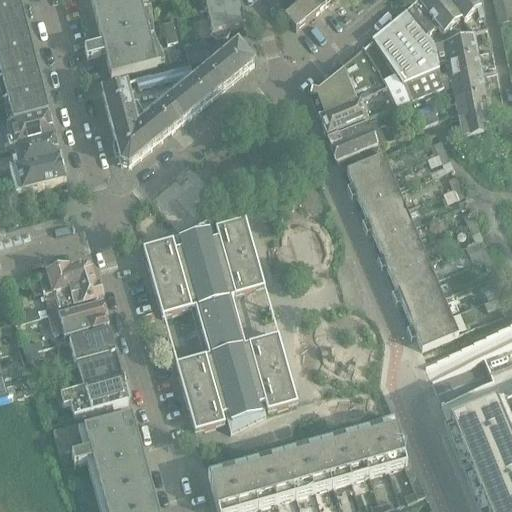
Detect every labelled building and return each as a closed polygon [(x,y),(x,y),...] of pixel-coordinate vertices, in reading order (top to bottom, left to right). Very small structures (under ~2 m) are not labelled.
[(0,0),(0,17),(21,12),(17,0),(0,0)] [(122,21),(120,12),(141,6),(138,0),(89,0),(97,27),(122,21)] [(240,8),(238,0),(202,0),(206,15),(240,8)] [(295,35),(335,2),(334,0),(305,0),(307,2),(284,22),(295,35)] [(424,0),(407,15),(426,38),(435,30),(440,36),(455,23),(457,22),(438,0),(424,0)] [(474,0),(438,0),(457,22),(455,23),(458,27),(480,9),(478,5),(474,0)] [(511,0),(492,0),(498,27),(511,23),(511,0)] [(150,42),(141,6),(120,12),(122,21),(97,27),(104,54),(150,42)] [(245,30),(240,8),(206,15),(212,41),(217,44),(226,42),(229,38),(228,34),(245,30)] [(0,39),(26,33),(21,12),(0,17),(0,39)] [(433,45),(426,38),(407,15),(372,44),(394,77),(401,87),(402,86),(440,69),(437,53),(436,47),(436,44),(433,45)] [(177,45),(172,24),(162,27),(166,47),(177,45)] [(0,43),(0,65),(32,56),(27,36),(0,43)] [(443,43),(444,46),(436,47),(437,53),(445,52),(447,63),(477,58),(473,37),(443,43)] [(157,70),(150,42),(104,54),(111,82),(157,70)] [(192,86),(189,73),(102,97),(121,169),(128,171),(253,69),(237,49),(192,86)] [(346,65),(311,94),(310,101),(319,122),(357,106),(387,93),(383,84),(379,76),(363,52),(346,65)] [(207,53),(186,58),(188,69),(210,64),(207,53)] [(38,77),(32,56),(0,65),(0,78),(2,87),(38,77)] [(447,63),(449,76),(442,77),(443,84),(451,83),(481,77),(477,58),(447,63)] [(387,93),(396,111),(410,105),(444,91),(443,84),(442,77),(440,69),(402,86),(401,87),(394,77),(383,84),(387,93)] [(7,107),(43,98),(38,77),(2,87),(7,107)] [(481,77),(451,83),(443,84),(444,91),(452,89),(455,102),(484,97),(481,77)] [(382,95),(319,122),(326,140),(390,114),(382,95)] [(455,102),(458,122),(488,116),(484,97),(455,102)] [(48,118),(43,98),(7,107),(13,128),(48,118)] [(492,136),(488,116),(458,122),(462,141),(492,136)] [(10,153),(19,151),(54,142),(49,122),(14,131),(17,143),(8,145),(10,153)] [(337,167),(385,147),(376,124),(328,144),(337,167)] [(12,164),(15,174),(60,163),(54,142),(19,151),(22,161),(12,164)] [(434,149),(438,159),(445,156),(441,146),(434,149)] [(449,166),(445,156),(438,159),(442,169),(449,166)] [(346,176),(354,195),(391,179),(383,161),(346,176)] [(60,163),(15,174),(9,176),(12,188),(18,187),(21,199),(66,187),(60,163)] [(354,195),(362,213),(399,197),(391,179),(354,195)] [(449,185),(453,194),(460,191),(456,181),(449,185)] [(464,201),(460,191),(453,194),(457,204),(464,201)] [(362,213),(369,230),(406,215),(399,197),(362,213)] [(369,230),(377,248),(413,232),(406,215),(369,230)] [(464,220),(468,230),(475,227),(471,217),(464,220)] [(196,312),(204,341),(219,337),(217,332),(225,330),(224,325),(236,322),(231,303),(264,293),(245,225),(212,235),(209,225),(175,242),(176,245),(143,254),(162,322),(196,312)] [(479,237),(475,227),(468,230),(472,240),(479,237)] [(377,248),(384,265),(421,250),(413,232),(377,248)] [(384,265),(392,283),(428,267),(421,250),(384,265)] [(479,255),(483,265),(490,262),(486,252),(479,255)] [(494,272),(490,262),(483,265),(487,275),(494,272)] [(392,283),(399,301),(436,285),(428,267),(392,283)] [(84,270),(38,283),(39,285),(29,288),(33,302),(43,299),(49,321),(59,318),(58,314),(98,303),(90,274),(84,270)] [(443,303),(436,285),(399,301),(406,318),(443,303)] [(493,291),(498,301),(505,297),(501,288),(493,291)] [(509,307),(505,297),(498,301),(502,310),(509,307)] [(406,318),(414,336),(451,320),(443,303),(406,318)] [(63,342),(106,330),(100,307),(59,318),(49,321),(53,338),(61,336),(63,342)] [(459,339),(451,320),(414,336),(422,355),(459,339)] [(219,337),(204,341),(210,360),(176,370),(195,437),(229,428),(231,437),(265,420),(264,418),(297,409),(278,341),(244,350),(236,322),(224,325),(225,330),(217,332),(219,337)] [(74,368),(114,357),(107,334),(62,347),(66,361),(72,359),(74,368)] [(511,511),(511,334),(425,371),(431,386),(483,364),(488,375),(493,386),(440,408),(450,431),(449,431),(482,511),(511,511)] [(72,382),(76,398),(121,385),(115,360),(75,371),(78,380),(72,382)] [(0,384),(4,383),(12,381),(10,375),(2,377),(0,370),(0,384)] [(8,397),(4,383),(0,384),(0,407),(8,405),(18,402),(16,395),(8,397)] [(121,385),(76,398),(56,403),(59,413),(86,405),(89,418),(128,407),(121,385)] [(83,457),(85,462),(139,447),(129,414),(52,436),(59,458),(82,452),(83,457)] [(394,425),(375,431),(387,476),(404,471),(407,471),(404,458),(397,434),(396,434),(394,425)] [(371,441),(359,445),(369,481),(387,476),(375,431),(369,432),(371,441)] [(359,445),(340,450),(351,487),(369,481),(359,445)] [(146,472),(139,447),(85,462),(86,467),(92,487),(146,472)] [(340,450),(322,455),(332,492),(351,487),(340,450)] [(322,455),(303,461),(314,497),(332,492),(322,455)] [(86,467),(85,462),(83,457),(71,460),(74,471),(86,467)] [(408,457),(404,458),(407,471),(404,471),(415,497),(418,504),(426,501),(424,497),(416,478),(408,457)] [(303,461),(285,466),(295,502),(314,497),(303,461)] [(285,466),(266,471),(277,508),(295,502),(285,466)] [(233,471),(227,472),(238,511),(258,511),(248,476),(235,480),(233,471)] [(266,471),(248,476),(258,511),(261,511),(277,508),(266,471)] [(101,511),(153,498),(146,472),(92,487),(98,511),(101,511)] [(238,511),(227,472),(208,478),(210,487),(216,511),(238,511)] [(415,497),(404,500),(407,508),(418,504),(415,497)] [(156,511),(153,498),(101,511),(156,511)]
